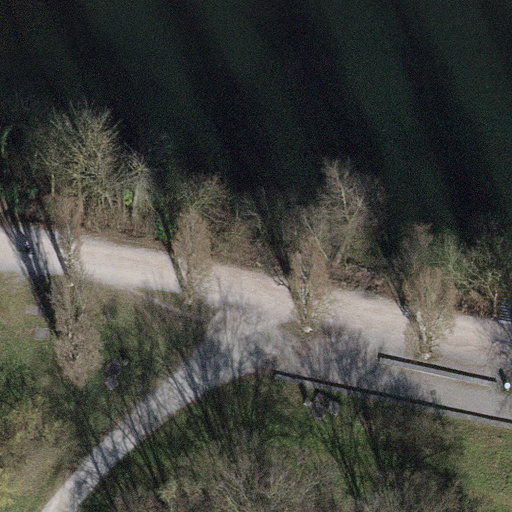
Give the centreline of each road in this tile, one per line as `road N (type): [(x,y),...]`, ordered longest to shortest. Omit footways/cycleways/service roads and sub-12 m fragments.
road 1 (track): [(0,249),(166,273),(511,345)]
road 2 (track): [(55,511),(108,454),(295,300)]
